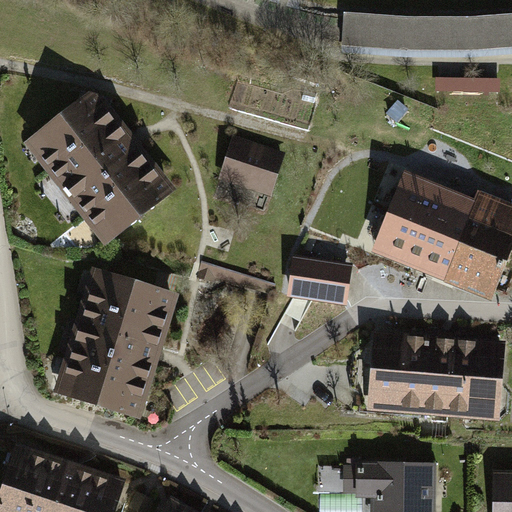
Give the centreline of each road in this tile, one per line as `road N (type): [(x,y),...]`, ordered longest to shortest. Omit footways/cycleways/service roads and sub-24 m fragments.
road 1 (residential): [(0,262),(8,373),(20,406),(158,455),(261,511)]
road 2 (unknown): [(511,194),(393,158),(377,175),(370,210),(370,261),(385,322)]
